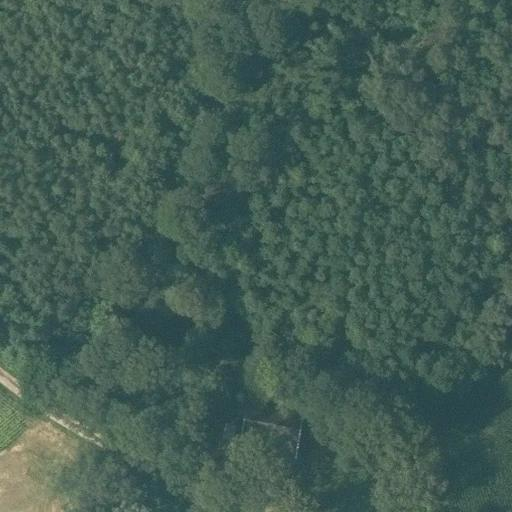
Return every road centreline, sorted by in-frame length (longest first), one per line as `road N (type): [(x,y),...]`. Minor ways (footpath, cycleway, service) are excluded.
road 1 (track): [(250,511),(140,460),(0,371)]
road 2 (track): [(511,360),(373,453)]
